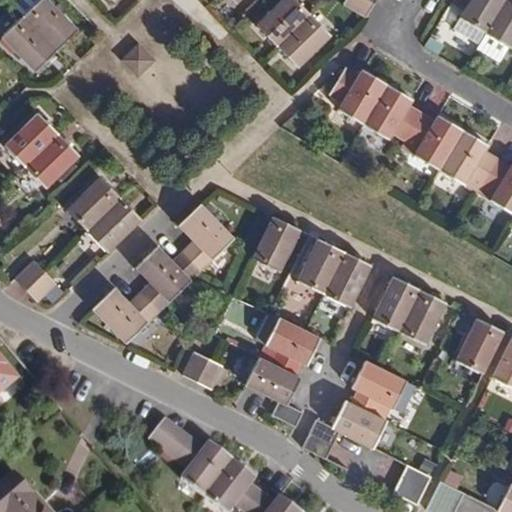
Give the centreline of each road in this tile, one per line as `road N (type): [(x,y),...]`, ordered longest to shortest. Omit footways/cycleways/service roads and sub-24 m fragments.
road 1 (residential): [(52,332),(242,423),(287,461)]
road 2 (residential): [(511,110),(410,51),(399,38),(418,0)]
road 3 (residential): [(52,332),(171,210)]
road 4 (residential): [(287,461),(353,330)]
